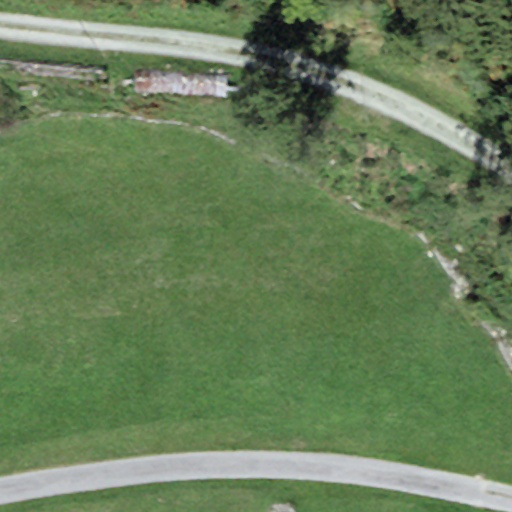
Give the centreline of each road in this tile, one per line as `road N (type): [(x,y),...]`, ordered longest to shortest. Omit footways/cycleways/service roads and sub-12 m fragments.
road 1 (track): [(511,170),(424,112),(296,68),(166,43),(0,25)]
road 2 (track): [(0,493),(170,468),(279,464),(511,501)]
